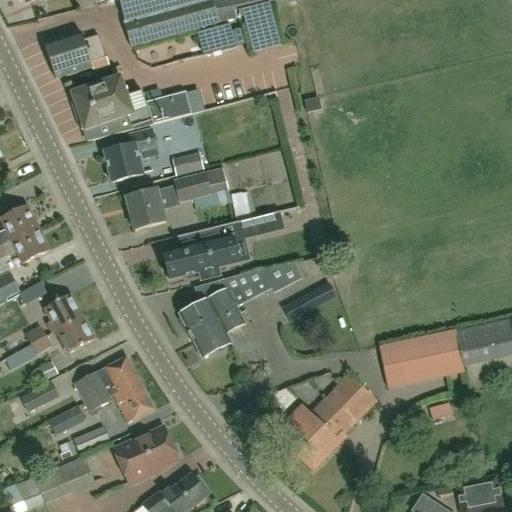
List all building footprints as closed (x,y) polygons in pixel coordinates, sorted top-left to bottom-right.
[(118,0),(119,1),(125,24),(207,0),(118,0)] [(210,0),(207,0),(125,24),(124,24),(131,48),(217,24),(210,0)] [(210,0),(217,24),(218,25),(237,20),(236,15),(303,0),(210,0)] [(90,63),(105,58),(98,36),(83,41),(80,33),(44,44),(55,80),(92,69),(90,63)] [(70,94),(83,132),(87,131),(90,142),(132,131),(132,129),(151,122),(152,126),(191,116),(185,94),(145,104),(141,93),(127,98),(120,77),(70,94)] [(158,157),(152,131),(129,136),(131,146),(104,153),(111,184),(143,176),(139,162),(158,157)] [(176,178),(203,171),(199,154),(172,161),(176,178)] [(179,205),(211,196),(228,192),(222,169),(173,182),(175,188),(179,204),(179,205)] [(161,208),(179,204),(175,188),(157,192),(157,190),(126,199),(134,232),(165,224),(161,208)] [(235,213),(246,213),(246,191),(235,191),(235,213)] [(0,218),(0,219),(5,231),(0,233),(0,247),(38,229),(26,206),(0,218)] [(198,248),(160,258),(164,272),(167,271),(169,281),(199,273),(201,281),(219,277),(217,269),(239,263),(234,242),(266,234),(264,227),(273,225),(270,216),(194,234),(198,248)] [(0,261),(17,254),(22,265),(49,252),(38,229),(0,247),(0,261)] [(201,304),(179,316),(178,320),(184,332),(188,334),(202,360),(231,345),(226,335),(245,325),(236,308),(271,289),(273,294),(302,279),(294,264),(263,272),(262,271),(194,290),(201,304)] [(6,298),(18,292),(9,276),(0,280),(0,304),(8,301),(6,298)] [(25,307),(46,295),(42,286),(40,283),(32,288),(19,295),(25,307)] [(328,284),(317,290),(324,305),(336,298),(328,284)] [(57,332),(83,318),(71,296),(52,306),(45,310),(52,322),(46,326),(51,336),(57,333),(57,332)] [(289,323),(315,310),(307,296),(282,309),(289,323)] [(57,332),(57,333),(69,354),(95,340),(83,318),(57,332)] [(511,338),(508,321),(455,333),(463,367),(511,356),(511,338)] [(31,346),(46,338),(40,328),(25,336),(0,349),(0,350),(5,360),(31,346)] [(46,338),(31,346),(5,360),(11,371),(37,358),(36,356),(51,348),(46,338)] [(115,398),(140,385),(126,358),(74,385),(78,392),(89,414),(96,410),(111,402),(109,398),(114,396),(115,398)] [(49,380),(58,375),(52,363),(34,372),(40,385),(49,380)] [(331,422),(363,389),(349,375),(310,415),(303,408),(279,432),(300,452),(331,422)] [(20,400),(28,415),(59,399),(51,383),(20,400)] [(128,424),(154,411),(140,385),(115,398),(116,400),(128,424)] [(376,402),(363,389),(331,422),(300,452),(312,464),(325,451),(330,456),(340,445),(338,442),(376,402)] [(433,418),(457,413),(454,401),(430,406),(433,418)] [(48,422),(56,437),(85,423),(77,407),(48,422)] [(79,456),(90,451),(109,442),(103,429),(84,438),(73,442),(79,456)] [(114,453),(130,486),(167,468),(166,465),(177,459),(176,457),(179,452),(175,445),(170,444),(163,429),(114,453)] [(46,473),(47,474),(35,480),(44,501),(56,496),(57,500),(88,488),(95,484),(83,457),(46,473)] [(184,511),(206,494),(206,493),(207,489),(197,477),(193,477),(192,476),(172,491),(168,487),(144,506),(148,511),(184,511)] [(496,477),(454,485),(459,511),(497,511),(502,511),(496,477)] [(436,491),(437,498),(453,495),(451,488),(436,491)]
